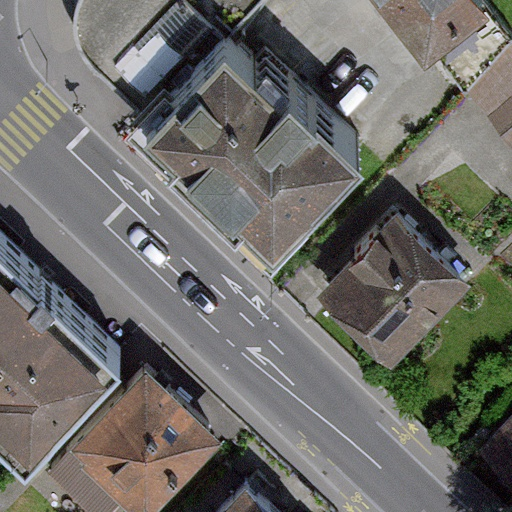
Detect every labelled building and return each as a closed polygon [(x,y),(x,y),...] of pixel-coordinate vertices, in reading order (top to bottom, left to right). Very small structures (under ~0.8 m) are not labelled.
[(88,47),(149,105),(223,27),(248,0),(72,0),(75,23),(88,47)] [(392,0),(404,14),(419,0),(392,0)] [(486,0),(419,0),(404,14),(461,73),(507,36),(486,0)] [(223,27),(149,105),(273,222),(355,136),(283,67),(274,76),(223,27)] [(511,42),(507,36),(461,73),(511,137),(511,42)] [(393,202),(317,280),(388,350),(465,272),(393,202)] [(116,344),(0,235),(0,419),(22,441),(116,344)] [(215,423),(143,353),(70,427),(79,435),(50,464),(99,511),(128,484),(143,498),(215,423)] [(511,402),(481,436),(511,464),(511,402)] [(290,511),(246,469),(204,511),(290,511)]
